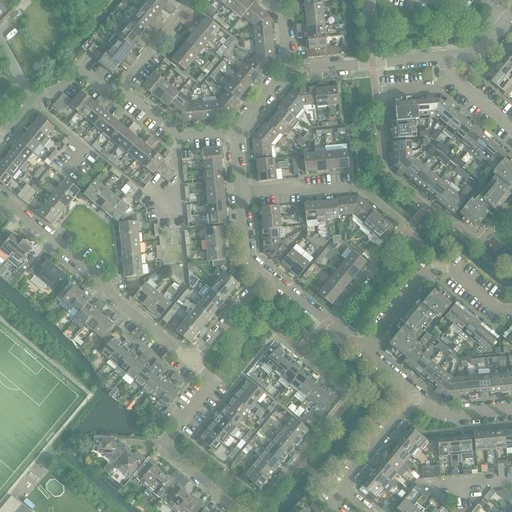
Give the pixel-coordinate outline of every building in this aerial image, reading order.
[(159,0),(146,0),(145,2),(159,13),(163,8),(171,14),(173,11),(159,0)] [(169,0),(159,0),(173,11),(176,8),(168,2),(169,0)] [(227,0),(224,4),(232,11),(241,0),(227,0)] [(241,18),(242,16),(252,4),(246,0),(241,0),(232,11),(241,18)] [(145,2),(138,10),(159,28),(162,25),(154,18),(159,13),(145,2)] [(242,16),(253,25),(270,16),(253,2),(252,4),(242,16)] [(323,15),(322,5),(295,7),(295,11),(305,10),(306,17),(323,15)] [(210,17),(212,13),(206,8),(204,12),(210,17)] [(138,10),(131,19),(145,30),(149,25),(157,31),(159,28),(138,10)] [(17,12),(12,17),(16,21),(21,15),(17,12)] [(324,26),(323,15),(306,17),(306,24),(296,25),(297,29),(324,26)] [(253,25),(255,40),(272,38),(270,16),(253,25)] [(206,17),(199,25),(213,37),(220,28),(206,17)] [(131,19),(124,27),(146,45),(148,41),(141,35),(145,30),(131,19)] [(206,45),(213,37),(199,25),(192,34),(206,45)] [(326,37),(324,26),(297,29),(297,33),(307,32),(308,39),(326,37)] [(124,27),(117,35),(131,47),(131,46),(135,41),(143,48),(146,45),(124,27)] [(109,42),(112,45),(134,63),(136,60),(129,53),(133,48),(131,46),(131,47),(117,35),(116,34),(109,42)] [(199,53),(206,45),(192,34),(185,42),(199,53)] [(226,41),(223,45),(227,49),(231,45),(232,43),(234,41),(229,37),(226,41)] [(327,47),(326,37),(308,39),(309,49),(306,49),(307,58),(338,55),(337,46),(327,47)] [(255,40),(256,54),(274,60),(272,38),(255,40)] [(192,62),(199,53),(185,42),(178,50),(192,62)] [(91,52),(96,46),(93,43),(88,50),(91,52)] [(227,49),(230,51),(235,45),(232,43),(231,45),(227,49)] [(112,45),(105,53),(119,65),(124,60),(131,66),(134,63),(112,45)] [(185,70),(192,62),(178,50),(171,59),(185,70)] [(233,54),(230,51),(225,57),(228,60),(233,54)] [(112,73),(119,65),(105,53),(98,62),(112,73)] [(256,54),(247,65),(259,75),(260,77),(274,60),(256,54)] [(216,56),(211,62),(214,65),(219,59),(216,56)] [(168,67),(171,63),(165,58),(162,62),(168,67)] [(209,71),(214,65),(211,62),(206,68),(209,71)] [(222,62),(217,68),(220,71),(225,65),(222,62)] [(245,63),(238,72),(252,83),(259,75),(247,65),(245,63)] [(511,83),(511,69),(505,64),(498,72),(511,83)] [(173,70),(179,75),(182,72),(176,67),(173,70)] [(215,77),(220,71),(217,68),(212,74),(215,77)] [(142,86),(151,93),(162,79),(153,72),(142,86)] [(188,77),(182,72),(179,75),(185,80),(188,77)] [(238,72),(231,80),(245,92),(252,83),(238,72)] [(505,92),(511,83),(498,72),(491,81),(505,92)] [(197,80),(200,82),(205,76),(202,73),(197,80)] [(151,93),(159,100),(170,86),(162,79),(151,93)] [(224,89),(226,90),(238,100),(245,92),(231,80),(224,89)] [(159,100),(167,106),(167,107),(179,93),(170,86),(159,100)] [(315,86),(293,88),(305,111),(305,110),(312,110),(311,105),(316,104),(317,104),(315,89),(316,89),(315,86)] [(337,87),(326,88),(328,105),(339,104),(337,87)] [(279,105),(281,107),(293,117),(293,116),(295,115),(299,118),(305,111),(293,88),(279,105)] [(326,88),(316,89),(315,89),(317,104),(316,104),(317,106),(328,105),(326,88)] [(226,90),(217,101),(226,118),(240,101),(238,100),(226,90)] [(69,105),(78,112),(89,98),(80,91),(72,101),(69,105)] [(179,93),(167,107),(167,106),(166,108),(183,122),(188,104),(185,101),(188,98),(180,92),(179,93)] [(69,106),(69,105),(72,101),(63,94),(59,98),(69,106)] [(427,95),(427,100),(429,118),(434,118),(439,99),(434,99),(433,95),(427,95)] [(415,120),(418,119),(417,101),(411,102),(410,97),(401,98),(401,103),(395,103),(396,121),(391,121),(393,139),(417,137),(415,120)] [(59,98),(56,103),(62,108),(65,110),(69,106),(59,98)] [(78,112),(86,119),(99,102),(96,100),(94,102),(89,98),(78,112)] [(444,103),(439,99),(434,118),(437,121),(449,107),(452,103),(447,99),(444,103)] [(427,100),(417,101),(418,119),(429,118),(427,100)] [(217,101),(203,102),(204,120),(226,118),(217,101)] [(86,119),(94,125),(106,112),(100,107),(102,105),(99,102),(86,119)] [(203,102),(188,104),(183,122),(204,120),(203,102)] [(59,111),(62,108),(56,103),(53,106),(59,111)] [(274,115),(292,129),(292,130),(299,121),(295,118),(293,116),(293,117),(281,107),(274,115)] [(457,113),(449,107),(437,121),(446,128),(457,113)] [(94,125),(103,132),(114,118),(116,116),(113,114),(111,116),(106,112),(94,125)] [(466,120),(457,113),(446,128),(454,135),(466,120)] [(274,115),(268,123),(279,133),(281,135),(285,130),(288,133),(292,129),(274,115)] [(40,116),(33,125),(47,136),(54,127),(40,116)] [(103,132),(111,139),(122,125),(117,121),(119,119),(116,116),(114,118),(103,132)] [(474,127),(466,120),(454,135),(462,141),(474,127)] [(71,121),(68,124),(76,131),(79,128),(71,121)] [(266,122),(252,139),(270,144),(279,133),(268,123),(266,122)] [(50,139),(47,136),(33,125),(26,133),(40,144),(43,147),(50,139)] [(111,139),(119,146),(131,132),(133,130),(130,128),(128,130),(122,125),(111,139)] [(482,134),(474,127),(462,141),(471,148),(482,134)] [(119,146),(128,153),(139,139),(134,135),(136,133),(133,130),(131,132),(119,146)] [(307,132),(302,138),(306,141),(311,135),(307,132)] [(33,153),(40,144),(26,133),(19,141),(33,153)] [(482,134),(471,148),(468,152),(476,159),(479,155),(491,141),(482,134)] [(301,147),(306,141),(302,138),(297,144),(301,147)] [(128,153),(136,160),(147,146),(149,144),(146,141),(144,143),(139,139),(128,153)] [(272,159),(272,158),(270,144),(252,139),(254,161),(256,160),(272,159)] [(392,142),(393,153),(411,152),(410,140),(392,142)] [(26,161),(33,153),(19,141),(12,150),(26,161)] [(499,148),(491,141),(479,155),(487,162),(499,148)] [(136,160),(144,167),(156,153),(147,146),(136,160)] [(336,148),(336,151),(338,169),(349,168),(347,150),(342,151),(341,147),(336,148)] [(202,149),(203,160),(221,159),(220,148),(202,149)] [(496,169),(504,158),(504,159),(508,155),(499,148),(487,162),(495,169),(496,169)] [(430,157),(434,153),(429,149),(425,153),(430,157)] [(19,169),(26,161),(12,150),(6,158),(19,169)] [(336,151),(325,152),(327,170),(338,169),(336,151)] [(325,152),(314,153),(316,171),(327,170),(325,152)] [(411,156),(411,152),(393,153),(388,153),(389,160),(393,160),(394,165),(411,156)] [(155,171),(163,162),(164,160),(156,153),(144,167),(153,174),(155,171)] [(305,172),(316,171),(314,153),(303,154),(304,159),(300,160),(301,168),(305,167),(305,172)] [(436,157),(441,161),(445,157),(440,153),(436,157)] [(415,159),(411,156),(394,165),(398,169),(395,173),(401,177),(404,173),(403,173),(415,159)] [(450,161),(445,157),(441,161),(446,165),(450,161)] [(0,167),(12,178),(19,169),(6,158),(0,164),(0,167)] [(274,158),(272,158),(272,159),(256,160),(257,171),(275,169),(274,158)] [(471,198),(459,212),(477,227),(488,213),(492,209),(496,212),(511,194),(507,191),(510,186),(511,184),(511,164),(510,163),(504,159),(504,158),(496,169),(495,169),(492,173),(495,175),(474,201),(471,198)] [(222,169),(221,159),(203,160),(204,171),(222,169)] [(423,166),(415,159),(403,173),(404,173),(412,180),(423,166)] [(155,171),(160,174),(167,165),(163,162),(155,171)] [(160,174),(164,178),(172,169),(167,165),(160,174)] [(432,173),(423,166),(412,180),(420,187),(432,173)] [(0,181),(5,186),(12,178),(0,167),(0,181)] [(177,173),(172,169),(164,178),(169,182),(177,173)] [(223,180),(222,169),(204,171),(205,182),(223,180)] [(276,180),(275,169),(257,171),(258,182),(276,180)] [(440,180),(432,173),(420,187),(428,194),(440,180)] [(148,174),(142,182),(146,185),(152,178),(148,174)] [(437,201),(448,186),(450,184),(442,177),(440,180),(428,194),(437,201)] [(66,179),(59,188),(73,199),(80,191),(66,179)] [(84,194),(92,201),(104,187),(95,180),(84,194)] [(224,191),(223,180),(205,182),(206,192),(224,191)] [(437,201),(445,208),(457,193),(448,186),(437,201)] [(17,196),(22,200),(29,191),(24,187),(17,196)] [(92,201),(101,208),(112,194),(104,187),(92,201)] [(59,188),(52,196),(66,208),(73,199),(59,188)] [(27,204),(34,195),(29,191),(22,200),(27,204)] [(225,202),(224,191),(206,192),(207,203),(225,202)] [(465,200),(457,193),(445,208),(454,215),(465,200)] [(101,208),(109,215),(120,201),(112,194),(101,208)] [(52,196),(45,205),(59,216),(66,208),(52,196)] [(338,215),(352,214),(358,196),(336,198),(336,200),(338,215)] [(358,196),(352,214),(350,219),(360,227),(362,225),(363,223),(373,211),(375,210),(358,196)] [(339,218),(338,215),(336,200),(326,201),(327,219),(339,218)] [(129,208),(120,201),(109,215),(118,222),(129,208)] [(328,222),(327,219),(326,201),(315,202),(317,220),(323,219),(323,222),(328,222)] [(226,212),(225,202),(207,203),(208,214),(226,212)] [(306,221),(317,220),(315,202),(304,203),(306,221)] [(52,225),(59,216),(45,205),(38,213),(52,225)] [(261,207),(262,218),(280,217),(279,206),(261,207)] [(382,218),(373,211),(363,223),(362,225),(370,232),(382,218)] [(227,223),(226,212),(208,214),(209,225),(227,223)] [(262,218),(263,229),(278,228),(281,228),(280,217),(262,218)] [(390,225),(382,218),(370,232),(379,239),(390,225)] [(119,223),(120,234),(138,232),(137,221),(119,223)] [(204,229),(206,240),(223,238),(222,227),(204,229)] [(261,229),(263,251),(280,242),(278,228),(263,229),(261,229)] [(120,234),(121,245),(139,243),(138,232),(120,234)] [(0,258),(5,262),(7,260),(23,240),(18,236),(17,237),(13,234),(4,244),(0,240),(0,258)] [(305,239),(311,244),(314,241),(311,238),(308,236),(305,239)] [(321,236),(319,239),(325,245),(328,241),(321,236)] [(206,240),(207,250),(225,249),(223,238),(206,240)] [(316,242),(320,246),(322,248),(325,245),(319,239),(316,242)] [(28,245),(23,240),(7,260),(17,269),(13,273),(20,279),(30,266),(22,260),(31,249),(27,245),(28,245)] [(317,249),(320,246),(316,242),(314,241),(311,244),(317,249)] [(280,265),(281,263),(291,251),(280,242),(263,251),(280,265)] [(350,245),(356,250),(358,247),(352,242),(350,245)] [(121,245),(122,256),(140,254),(139,243),(121,245)] [(292,249),(291,251),(281,263),(289,270),(305,251),(297,244),(292,249)] [(364,252),(358,247),(356,250),(362,255),(364,252)] [(321,254),(324,256),(328,259),(333,253),(326,248),(321,254)] [(226,260),(225,249),(207,250),(208,262),(226,260)] [(314,258),(305,251),(289,270),(298,277),(314,258)] [(352,251),(345,259),(359,271),(366,262),(352,251)] [(122,256),(123,266),(141,265),(140,254),(122,256)] [(319,262),(324,256),(321,254),(316,260),(319,262)] [(345,259),(338,268),(352,279),(359,271),(345,259)] [(28,272),(34,277),(31,280),(42,290),(47,285),(53,290),(64,277),(53,268),(54,267),(47,260),(43,264),(38,260),(28,272)] [(312,264),(308,270),(311,273),(316,267),(312,264)] [(142,276),(141,265),(123,266),(125,278),(126,277),(127,288),(140,281),(139,276),(142,276)] [(338,268),(332,276),(345,288),(352,279),(338,268)] [(306,279),(311,273),(308,270),(303,276),(306,279)] [(224,272),(217,281),(231,292),(238,284),(224,272)] [(332,276),(325,285),(338,296),(345,288),(332,276)] [(144,285),(140,281),(127,288),(135,295),(134,297),(143,304),(154,290),(145,283),(144,285)] [(217,281),(210,289),(224,301),(231,292),(217,281)] [(331,305),(338,296),(325,285),(318,293),(331,305)] [(63,300),(71,306),(82,293),(74,286),(67,293),(63,290),(56,298),(60,302),(63,300)] [(210,289),(204,297),(218,309),(224,301),(210,289)] [(91,300),(85,295),(88,293),(84,290),(82,293),(71,306),(68,310),(69,313),(74,317),(76,317),(88,303),(91,300)] [(143,304),(151,311),(162,297),(154,290),(143,304)] [(402,354),(406,358),(415,347),(418,344),(415,341),(436,316),(439,318),(451,304),(433,290),(422,303),(418,300),(396,327),(400,330),(389,344),(394,348),(391,351),(399,357),(402,354)] [(171,304),(162,297),(151,311),(159,318),(171,304)] [(204,297),(197,306),(211,317),(218,309),(204,297)] [(444,317),(453,324),(465,309),(456,302),(444,317)] [(92,307),(88,303),(76,317),(72,322),(80,329),(85,324),(99,307),(95,304),(92,307)] [(197,306),(190,314),(204,326),(211,317),(197,306)] [(85,324),(93,331),(104,317),(99,313),(102,309),(99,307),(85,324)] [(172,308),(168,312),(173,316),(177,312),(172,308)] [(473,316),(465,309),(453,324),(461,330),(473,316)] [(167,324),(173,316),(168,312),(162,320),(167,324)] [(190,314),(182,324),(196,335),(204,326),(190,314)] [(466,341),(470,337),(481,323),(473,316),(461,330),(458,335),(466,341)] [(113,324),(104,317),(93,331),(101,338),(99,340),(104,344),(111,335),(106,332),(113,324)] [(470,337),(478,344),(490,330),(481,323),(470,337)] [(190,343),(196,335),(182,324),(176,331),(190,343)] [(511,344),(511,329),(510,328),(503,337),(511,344)] [(498,337),(490,330),(478,344),(487,351),(498,337)] [(130,351),(127,348),(133,340),(129,336),(126,340),(122,344),(109,360),(106,363),(115,370),(118,367),(130,351)] [(101,353),(109,360),(122,344),(113,337),(101,353)] [(448,350),(443,346),(440,351),(445,354),(448,350)] [(423,354),(415,347),(406,358),(403,361),(411,368),(423,354)] [(272,370),(273,370),(286,355),(277,348),(264,363),(272,370)] [(139,358),(130,351),(118,367),(126,373),(139,358)] [(431,361),(423,354),(411,368),(420,375),(431,361)] [(294,362),(286,355),(273,370),(281,377),(294,362)] [(147,365),(139,358),(126,373),(134,380),(147,365)] [(440,368),(431,361),(420,375),(428,382),(440,368)] [(294,362),(281,377),(278,381),(286,388),(289,384),(302,369),(294,362)] [(264,363),(260,368),(268,375),(272,370),(264,363)] [(155,372),(147,365),(134,380),(143,387),(155,372)] [(448,375),(440,368),(428,382),(436,389),(448,375)] [(311,376),(302,369),(289,384),(298,391),(311,376)] [(155,372),(143,387),(141,389),(148,395),(150,393),(151,394),(164,379),(155,372)] [(501,391),(511,390),(510,372),(499,373),(501,391)] [(490,392),(501,391),(499,373),(488,374),(490,392)] [(249,377),(260,386),(263,383),(252,374),(249,377)] [(479,393),(490,392),(488,374),(478,375),(479,393)] [(441,393),(446,397),(452,378),(448,375),(436,389),(433,392),(438,397),(441,393)] [(469,395),(479,393),(478,375),(467,376),(469,395)] [(319,382),(311,376),(298,391),(306,398),(319,382)] [(467,376),(456,377),(458,396),(469,395),(467,376)] [(456,377),(452,378),(446,397),(452,396),(452,401),(459,400),(458,396),(456,377)] [(164,379),(151,394),(149,397),(150,400),(153,403),(156,404),(157,404),(159,401),(172,385),(164,379)] [(248,380),(241,389),(257,402),(264,393),(248,380)] [(327,389),(319,382),(306,398),(314,405),(327,389)] [(267,386),(265,389),(268,393),(273,387),(269,384),(268,387),(267,386)] [(181,393),(172,385),(159,401),(168,408),(181,393)] [(273,387),(268,393),(272,396),(277,390),(273,387)] [(250,410),(257,402),(241,389),(234,397),(250,410)] [(336,396),(327,389),(314,405),(323,412),(336,396)] [(272,396),(277,400),(280,396),(281,394),(277,390),(272,396)] [(243,418),(250,410),(234,397),(227,405),(243,418)] [(126,407),(126,408),(129,410),(135,403),(132,400),(129,403),(127,406),(126,407)] [(292,404),(288,408),(294,413),(297,409),(292,404)] [(236,427),(243,418),(227,405),(221,414),(236,427)] [(294,413),(302,420),(306,415),(308,413),(300,406),(297,409),(294,413)] [(229,435),(236,427),(221,414),(214,422),(229,435)] [(293,417),(286,425),(301,438),(309,430),(293,417)] [(222,443),(229,435),(214,422),(207,430),(222,443)] [(286,425),(279,434),(295,447),(301,438),(286,425)] [(405,430),(402,434),(418,447),(425,439),(411,427),(407,432),(405,430)] [(499,431),(494,432),(495,449),(505,448),(504,428),(499,428),(499,431)] [(488,429),(483,430),(485,450),(495,449),(494,432),(488,432),(488,429)] [(215,452),(222,443),(207,430),(200,439),(215,452)] [(475,451),(485,450),(483,430),(479,430),(479,433),(473,434),(475,451)] [(276,431),(269,440),(288,455),(295,447),(279,434),(276,431)] [(401,440),(397,444),(411,456),(418,447),(402,434),(398,438),(401,440)] [(470,436),(459,437),(461,462),(465,462),(464,454),(472,454),(470,436)] [(459,437),(448,438),(450,456),(457,455),(458,462),(461,462),(459,437)] [(106,457),(116,466),(117,466),(130,451),(131,450),(125,445),(124,446),(115,446),(115,438),(100,438),(94,438),(94,446),(99,446),(99,453),(106,453),(106,457)] [(439,457),(450,456),(448,438),(437,439),(439,457)] [(262,448),(265,451),(281,463),(288,455),(269,440),(268,441),(267,441),(266,441),(265,442),(264,443),(263,443),(263,444),(263,445),(262,446),(262,447),(263,448),(262,448)] [(397,444),(390,453),(409,469),(412,466),(406,461),(411,456),(397,444)] [(137,457),(130,451),(117,466),(116,466),(129,477),(145,458),(140,453),(137,457)] [(265,451),(258,459),(274,472),(281,463),(265,451)] [(390,453),(383,461),(397,472),(402,476),(407,471),(409,469),(390,453)] [(274,472),(258,459),(255,456),(248,464),(252,467),(267,480),(274,472)] [(135,478),(148,488),(161,473),(154,467),(156,464),(151,459),(135,478)] [(393,478),(397,472),(383,461),(377,469),(396,485),(398,482),(393,478)] [(260,489),(267,480),(252,467),(244,476),(260,489)] [(370,478),(383,489),(388,493),(392,487),(393,488),(396,485),(377,469),(370,478)] [(168,479),(161,473),(148,488),(143,493),(148,497),(152,492),(161,499),(176,481),(171,476),(168,479)] [(376,498),(383,489),(370,478),(362,486),(376,498)] [(163,501),(176,511),(189,496),(182,490),(184,487),(179,483),(163,501)] [(488,502),(496,492),(491,488),(483,498),(488,502)] [(12,496),(0,509),(0,511),(30,511),(22,504),(21,504),(12,496)] [(196,502),(189,496),(176,511),(175,511),(197,511),(204,504),(199,500),(196,502)] [(389,511),(391,510),(398,502),(394,498),(387,506),(385,505),(382,509),(385,511),(389,511)] [(26,499),(23,502),(32,510),(35,506),(26,499)] [(393,511),(408,511),(413,506),(405,499),(393,511)] [(481,500),(478,504),(483,508),(487,504),(481,500)] [(408,511),(422,511),(424,510),(416,503),(413,506),(408,511)] [(511,511),(511,505),(510,503),(503,511),(504,511),(511,511)]
